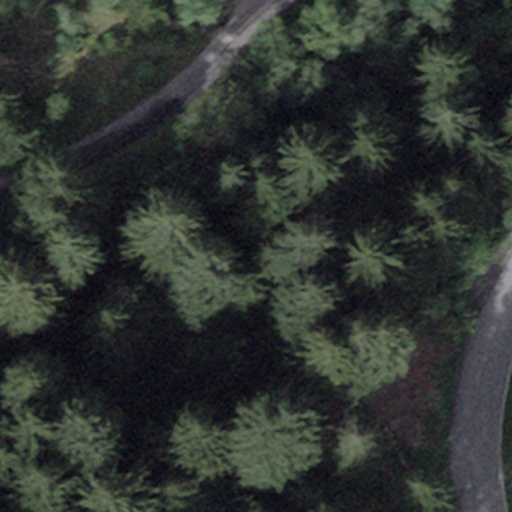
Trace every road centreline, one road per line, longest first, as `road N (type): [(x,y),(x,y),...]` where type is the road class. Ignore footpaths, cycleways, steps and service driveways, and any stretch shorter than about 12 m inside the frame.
road 1 (track): [(288,0),(161,96),(84,177),(0,197)]
road 2 (track): [(479,511),(468,472),(468,392),(511,287)]
